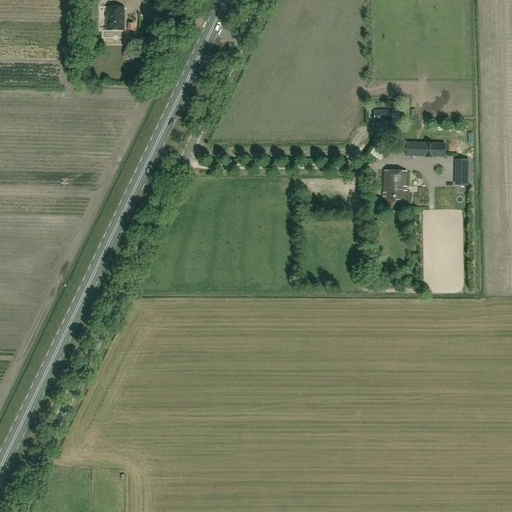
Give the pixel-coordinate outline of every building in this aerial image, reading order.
[(125,8),(106,8),(106,32),(125,32),(125,8)] [(393,110),(375,110),(375,122),(393,122),(393,110)] [(425,143),(407,142),(406,156),(425,157),(425,143)] [(433,143),(433,157),(445,157),(446,143),(433,143)] [(381,158),(386,151),(377,144),(372,151),(381,158)] [(405,207),(406,172),(384,172),(383,207),(405,207)]
